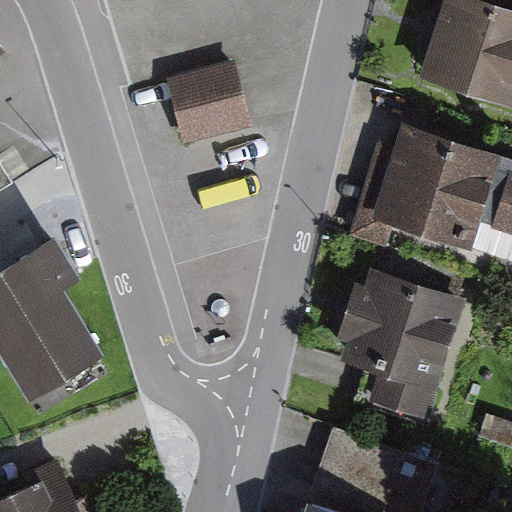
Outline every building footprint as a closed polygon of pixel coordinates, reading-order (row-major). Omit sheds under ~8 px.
[(511,1),(504,0),(466,0),(448,78),(511,93),(511,1)] [(230,73),(175,87),(189,141),(244,127),(230,73)] [(511,158),(434,137),(409,222),(511,250),(511,158)] [(0,160),(0,194),(15,185),(0,160)] [(56,238),(0,273),(0,349),(32,401),(106,355),(66,292),(83,281),(56,238)] [(502,303),(394,271),(369,355),(398,363),(385,407),(450,426),(460,394),(474,398),(502,303)] [(449,511),(461,474),(355,442),(333,511),(449,511)] [(38,483),(0,499),(0,511),(83,511),(61,460),(33,472),(38,483)]
